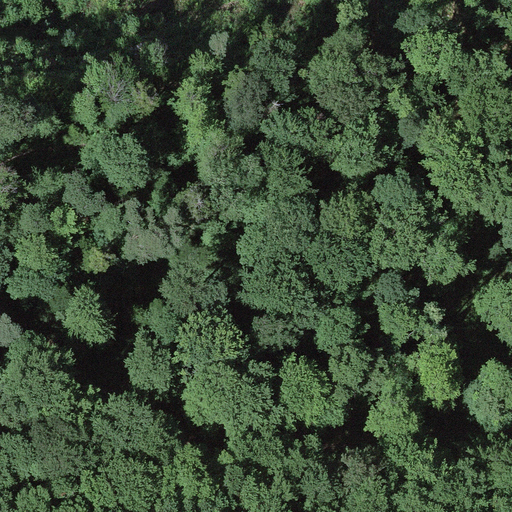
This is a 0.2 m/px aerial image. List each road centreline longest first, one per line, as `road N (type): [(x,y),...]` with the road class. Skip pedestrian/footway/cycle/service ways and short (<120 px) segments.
road 1 (track): [(0,310),(178,454),(256,458),(511,435)]
road 2 (track): [(511,370),(469,335),(462,295),(511,119)]
